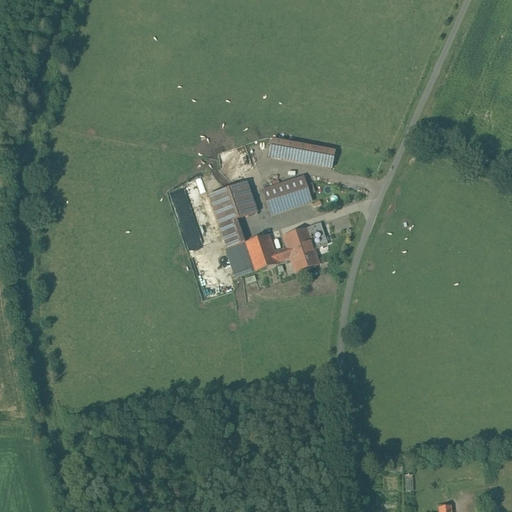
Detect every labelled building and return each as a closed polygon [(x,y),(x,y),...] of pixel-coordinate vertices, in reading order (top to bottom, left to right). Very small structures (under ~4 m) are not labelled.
[(286,164),(339,176),(343,158),(290,147),(286,164)] [(305,175),(265,188),(273,214),(314,201),(305,175)] [(212,196),(223,228),(239,222),(261,216),(251,184),(212,196)] [(185,193),(184,193),(185,195),(172,199),(177,215),(191,210),(185,193)] [(239,222),(223,228),(239,280),(256,274),(246,244),(239,222)] [(320,265),(308,228),(282,237),(287,253),(290,260),(294,274),(320,265)] [(277,256),(271,236),(246,244),(256,274),(280,266),(280,264),(277,256)] [(287,253),(277,256),(280,264),(290,260),(287,253)] [(397,511),(397,492),(387,492),(386,511),(397,511)] [(454,511),(454,501),(442,502),(443,511),(454,511)]
